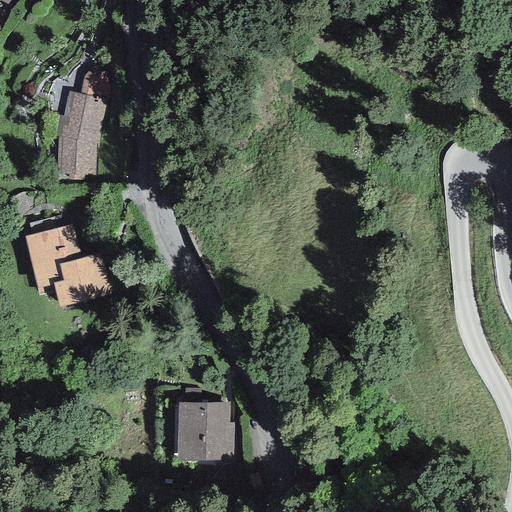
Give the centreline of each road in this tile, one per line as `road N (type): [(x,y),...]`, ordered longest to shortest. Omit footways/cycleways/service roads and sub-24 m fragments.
road 1 (unclassified): [(136,0),(135,40),(169,219),(264,411),(280,472),(275,511)]
road 2 (unclassified): [(511,411),(470,325),(453,183),(467,160),(494,160),(504,170),(511,293)]
